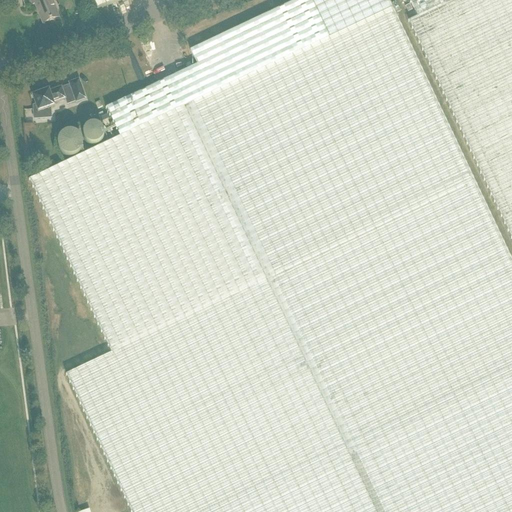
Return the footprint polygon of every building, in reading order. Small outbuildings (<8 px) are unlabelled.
[(120,138),(29,181),(111,354),(66,375),(130,511),(511,511),(511,263),(387,0),(317,0),(311,3),(309,0),(299,0),(190,52),(197,66),(106,109),(120,138)] [(50,0),(30,0),(33,6),(35,5),(43,25),(59,19),(50,0)] [(93,0),(98,10),(122,0),(93,0)] [(409,22),(511,241),(511,0),(417,0),(410,3),(417,18),(409,22)] [(85,100),(78,81),(69,84),(76,103),(85,100)] [(65,100),(61,88),(49,93),(49,91),(44,93),(44,92),(37,95),(32,97),(35,106),(33,107),(33,114),(51,113),(50,109),(54,107),(53,104),(65,100)] [(26,118),(34,117),(32,110),(25,111),(26,118)]
